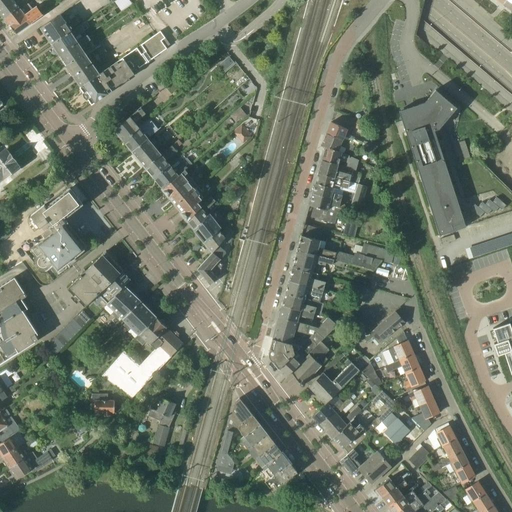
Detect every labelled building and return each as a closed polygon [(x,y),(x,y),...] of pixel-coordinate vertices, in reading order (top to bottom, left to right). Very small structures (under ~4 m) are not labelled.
[(0,0),(0,12),(5,18),(19,7),(27,1),(28,0),(0,0)] [(468,0),(484,12),(489,5),(482,0),(468,0)] [(36,6),(33,9),(27,1),(19,7),(31,23),(49,9),(46,5),(39,10),(36,6)] [(16,34),(31,23),(19,7),(5,18),(16,34)] [(53,44),(75,29),(64,12),(41,27),(53,44)] [(60,54),(86,37),(83,33),(84,33),(83,32),(85,31),(81,25),(75,29),(53,44),(60,54)] [(37,31),(25,38),(30,47),(42,39),(37,31)] [(161,41),(165,38),(160,31),(123,58),(111,66),(109,67),(82,86),(80,87),(92,104),(112,91),(111,88),(115,85),(116,86),(134,74),(132,71),(138,66),(139,68),(148,62),(143,55),(146,52),(151,60),(167,48),(161,41)] [(88,36),(86,37),(60,54),(67,65),(85,53),(95,47),(88,36)] [(67,65),(74,75),(92,63),(85,53),(67,65)] [(229,55),(217,66),(223,72),(235,61),(229,55)] [(109,67),(111,66),(108,61),(96,69),(92,63),(74,75),(82,86),(109,67)] [(457,108),(436,90),(425,102),(399,111),(400,113),(439,235),(459,229),(458,228),(454,230),(452,224),(464,220),(437,137),(435,138),(432,131),(439,129),(457,108)] [(141,118),(146,114),(141,107),(130,117),(115,130),(124,141),(145,123),(141,118)] [(241,118),(243,120),(247,117),(240,107),(235,111),(241,118)] [(133,152),(148,139),(148,138),(159,129),(150,118),(145,123),(124,141),(133,152)] [(354,128),(365,132),(369,123),(358,119),(354,128)] [(331,122),(326,134),(345,142),(346,142),(345,142),(348,137),(350,131),(347,130),(347,129),(331,122)] [(244,142),(252,135),(241,124),(234,132),(244,142)] [(340,145),(352,151),(359,153),(361,148),(360,148),(352,144),(346,142),(345,142),(326,134),(321,144),(326,146),(326,145),(338,151),(340,145)] [(152,143),(149,139),(148,139),(133,152),(146,167),(161,155),(156,148),(159,145),(155,140),(152,143)] [(353,142),(352,144),(360,148),(362,143),(355,139),(354,142),(353,142)] [(154,178),(170,165),(166,160),(177,151),(175,148),(181,143),(179,140),(161,155),(146,167),(154,178)] [(464,160),(470,158),(465,140),(458,142),(464,160)] [(326,146),(322,160),(337,164),(338,164),(339,159),(348,163),(347,166),(352,167),(356,170),(359,161),(355,159),(338,151),(326,145),(326,146)] [(0,179),(4,176),(5,177),(19,166),(6,150),(0,155),(0,154),(0,179)] [(185,170),(192,165),(187,159),(183,162),(179,157),(170,165),(154,178),(163,188),(185,170)] [(336,170),(337,164),(322,160),(318,173),(343,180),(358,184),(362,174),(353,169),(352,174),(336,170)] [(461,161),(456,167),(469,179),(475,173),(461,161)] [(187,172),(185,170),(163,188),(163,189),(175,204),(198,186),(187,173),(187,172)] [(358,184),(343,180),(318,173),(315,184),(334,188),(354,193),(358,184)] [(333,192),(334,188),(315,184),(313,194),(341,201),(342,195),(333,192)] [(358,184),(354,193),(351,204),(361,207),(368,187),(358,184)] [(511,191),(504,185),(496,196),(508,205),(511,199),(511,191)] [(188,221),(201,207),(198,203),(201,200),(201,199),(203,197),(201,194),(203,192),(198,186),(175,204),(181,211),(180,212),(187,220),(188,220),(188,221)] [(51,267),(55,271),(81,249),(82,248),(85,245),(66,222),(63,218),(81,203),(69,188),(45,206),(44,204),(30,215),(39,226),(47,220),(51,225),(49,227),(41,233),(44,237),(37,242),(37,241),(34,244),(31,247),(37,255),(43,250),(47,255),(45,256),(48,260),(49,258),(54,265),(51,267)] [(339,207),(341,201),(313,194),(310,205),(328,210),(330,204),(339,207)] [(195,229),(208,215),(205,211),(215,201),(211,196),(201,207),(188,221),(188,220),(195,229)] [(497,197),(493,202),(499,207),(502,210),(506,205),(497,197)] [(489,199),(485,204),(492,210),(495,212),(499,207),(493,202),(489,199)] [(482,202),(478,207),(484,212),(487,215),(492,210),(485,204),(482,202)] [(475,204),(470,209),(480,217),(484,212),(478,207),(475,204)] [(328,210),(310,205),(307,213),(320,217),(321,216),(325,218),(328,210)] [(205,243),(219,229),(221,227),(216,221),(226,213),(222,208),(216,213),(213,217),(210,214),(208,215),(195,229),(205,243)] [(360,218),(348,215),(343,235),(355,238),(360,218)] [(212,252),(229,234),(231,231),(233,225),(230,222),(221,232),(219,229),(205,243),(212,252)] [(322,229),(305,224),(304,224),(302,231),(320,236),(322,229)] [(3,225),(0,227),(0,243),(11,234),(3,225)] [(468,257),(511,244),(511,233),(465,246),(468,257)] [(229,234),(212,252),(198,269),(211,285),(218,278),(223,264),(219,261),(226,254),(226,252),(224,250),(228,245),(228,244),(227,242),(231,237),(229,234)] [(319,248),(321,240),(301,235),(297,249),(345,262),(352,264),(354,257),(319,248)] [(391,263),(398,265),(401,257),(394,255),(394,254),(373,248),(371,258),(362,255),(355,254),(354,257),(352,264),(373,270),(382,261),(382,260),(391,262),(391,263)] [(345,262),(297,249),(292,267),(318,274),(321,264),(325,265),(326,263),(333,265),(333,264),(343,267),(345,262)] [(81,275),(67,289),(73,294),(70,297),(77,304),(80,301),(85,307),(106,286),(123,270),(111,257),(108,260),(103,255),(86,271),(85,269),(80,274),(81,275)] [(319,274),(318,274),(292,267),(289,280),(323,290),(326,290),(327,287),(324,286),(325,282),(318,280),(319,274)] [(104,306),(108,302),(124,286),(130,280),(122,271),(123,270),(106,286),(110,291),(99,302),(104,306)] [(15,277),(0,286),(0,339),(2,342),(0,343),(0,352),(5,360),(0,362),(0,364),(35,342),(35,341),(39,338),(36,335),(42,331),(36,322),(32,324),(24,311),(28,308),(22,299),(31,293),(25,284),(21,286),(15,277)] [(320,302),(323,290),(289,280),(285,293),(324,304),(320,302)] [(361,286),(352,284),(348,297),(357,299),(361,286)] [(123,318),(140,301),(124,286),(108,302),(115,310),(113,313),(117,317),(120,315),(123,318)] [(321,315),(324,304),(285,293),(282,304),(315,313),(321,315)] [(340,308),(347,310),(349,302),(342,299),(340,308)] [(139,334),(157,317),(156,317),(140,301),(123,318),(127,321),(124,324),(129,329),(132,326),(139,334)] [(313,319),(315,313),(282,304),(279,317),(297,322),(299,316),(313,319)] [(77,314),(87,324),(91,319),(82,310),(77,314)] [(395,311),(364,338),(367,342),(373,337),(379,344),(384,340),(404,322),(395,311)] [(82,328),(87,324),(77,314),(73,319),(82,328)] [(158,336),(166,327),(167,327),(163,323),(164,322),(164,320),(163,319),(161,319),(160,320),(157,317),(139,334),(136,337),(142,343),(144,341),(146,343),(148,342),(149,344),(150,343),(156,349),(163,341),(158,336)] [(297,322),(279,317),(278,317),(279,318),(277,324),(276,325),(295,330),(312,335),(310,337),(317,344),(320,341),(321,342),(337,325),(328,317),(318,328),(297,322)] [(78,333),(82,328),(73,319),(69,323),(78,333)] [(511,330),(509,322),(493,327),(497,342),(494,343),(498,354),(504,352),(511,373),(511,372),(511,330)] [(73,337),(78,333),(69,323),(64,328),(73,337)] [(293,336),(295,330),(276,325),(277,325),(273,338),(283,341),(283,342),(284,342),(284,341),(301,346),(302,346),(307,340),(293,336)] [(183,344),(178,338),(178,337),(179,336),(177,336),(174,334),(174,332),(173,332),(172,333),(166,327),(158,336),(163,341),(156,349),(139,365),(124,350),(102,375),(132,397),(183,344)] [(69,342),(73,337),(64,328),(60,332),(69,342)] [(335,394),(359,370),(370,361),(369,360),(365,356),(355,366),(348,359),(345,362),(348,366),(332,382),(326,375),(345,355),(345,356),(366,333),(361,329),(352,338),(353,339),(341,352),(322,372),(323,373),(309,386),(326,403),(335,394)] [(389,349),(391,355),(394,362),(385,366),(385,367),(391,364),(395,363),(394,362),(413,354),(404,331),(396,338),(399,344),(394,346),(395,347),(389,349)] [(65,346),(69,342),(60,332),(55,337),(65,346)] [(60,351),(65,346),(55,337),(51,341),(60,351)] [(286,377),(291,372),(317,344),(310,337),(307,340),(302,346),(301,346),(289,359),(288,359),(279,369),(278,369),(279,369),(278,370),(286,377)] [(289,359),(301,346),(284,341),(284,342),(283,342),(283,341),(273,338),(269,352),(270,352),(269,354),(270,357),(271,358),(270,359),(278,369),(279,369),(288,359),(289,359)] [(53,358),(60,351),(51,341),(45,347),(53,358)] [(330,350),(321,342),(320,341),(317,344),(291,372),(302,386),(306,383),(305,382),(328,359),(324,355),(330,350)] [(419,367),(413,354),(394,362),(395,363),(391,364),(385,367),(385,366),(388,373),(403,366),(406,373),(419,367)] [(366,376),(375,371),(370,361),(359,370),(366,376)] [(419,367),(406,373),(409,380),(403,383),(406,388),(411,385),(412,386),(425,380),(419,367)] [(369,379),(371,381),(378,378),(375,371),(366,376),(369,379)] [(0,375),(0,392),(8,387),(0,376),(0,375)] [(375,385),(371,381),(369,379),(365,383),(371,389),(375,385)] [(8,387),(0,392),(0,411),(2,410),(0,406),(0,401),(7,396),(7,395),(15,390),(12,385),(8,387)] [(381,391),(375,385),(371,389),(377,395),(381,391)] [(420,405),(433,399),(427,386),(414,392),(413,390),(408,392),(409,395),(411,400),(417,398),(420,405)] [(344,447),(348,453),(353,449),(397,405),(393,401),(392,400),(392,399),(382,390),(381,391),(377,395),(371,401),(383,412),(365,430),(360,424),(355,428),(349,423),(333,438),(333,439),(334,437),(335,439),(334,439),(335,441),(337,444),(339,445),(340,444),(343,448),(344,447)] [(116,414),(117,413),(115,411),(115,400),(108,400),(108,393),(97,393),(97,396),(92,396),(92,403),(90,403),(90,409),(95,409),(95,412),(104,412),(104,415),(110,415),(110,412),(114,412),(116,414)] [(319,424),(343,403),(335,394),(326,403),(313,416),(319,424)] [(326,431),(341,417),(338,414),(353,401),(349,397),(343,403),(319,424),(326,431)] [(176,413),(172,411),(175,403),(163,398),(158,411),(152,408),(149,415),(161,420),(160,425),(159,424),(154,443),(164,446),(169,427),(176,413)] [(238,426),(253,415),(239,398),(236,401),(217,468),(218,469),(232,473),(234,463),(227,454),(233,432),(233,431),(234,431),(234,430),(238,426)] [(424,431),(431,424),(427,417),(439,412),(433,399),(420,405),(423,412),(411,418),(424,431)] [(333,438),(349,423),(362,410),(358,406),(346,418),(345,422),(341,417),(326,431),(333,438)] [(8,438),(11,436),(20,430),(15,421),(7,409),(1,413),(0,413),(0,430),(2,429),(8,438)] [(238,426),(245,436),(260,424),(255,418),(253,415),(238,426)] [(397,419),(384,431),(396,444),(409,431),(397,419)] [(248,448),(267,434),(260,424),(245,436),(241,439),(248,448)] [(441,446),(456,438),(450,426),(436,433),(439,438),(437,439),(441,446)] [(256,458),(274,443),(267,434),(248,448),(256,458)] [(3,457),(18,447),(11,436),(8,438),(0,443),(0,452),(3,457)] [(10,467),(25,457),(29,454),(30,454),(26,447),(36,441),(33,437),(25,442),(18,447),(3,457),(6,461),(5,463),(7,466),(10,467)] [(447,453),(449,457),(449,458),(462,451),(456,438),(441,446),(445,454),(447,453)] [(263,468),(282,453),(274,443),(256,458),(263,468)] [(418,450),(425,457),(429,453),(422,446),(418,450)] [(358,454),(353,449),(348,453),(349,453),(346,455),(340,461),(351,475),(359,469),(361,467),(361,466),(356,460),(356,461),(354,458),(358,454)] [(52,459),(51,458),(55,456),(51,450),(33,461),(29,454),(25,457),(10,467),(10,468),(10,470),(12,473),(14,474),(18,479),(33,469),(34,472),(52,459)] [(424,457),(425,457),(418,450),(414,455),(422,463),(426,459),(424,457)] [(449,458),(449,457),(432,466),(434,471),(450,463),(454,471),(469,463),(462,451),(449,458)] [(361,467),(359,469),(372,482),(390,466),(377,452),(361,466),(361,467)] [(289,462),(282,453),(263,468),(270,477),(274,474),(289,462)] [(417,468),(422,463),(414,455),(409,460),(417,468)] [(297,472),(289,462),(274,474),(270,477),(265,481),(272,491),(282,484),(297,472)] [(457,485),(462,483),(475,476),(469,463),(454,471),(457,477),(454,479),(457,485)] [(408,476),(404,479),(382,496),(394,511),(395,511),(409,502),(409,503),(417,496),(405,481),(410,479),(413,478),(411,474),(412,474),(411,474),(408,476)] [(382,496),(404,479),(401,475),(393,482),(390,478),(376,489),(377,490),(376,490),(375,492),(377,495),(379,495),(380,494),(382,496)] [(472,502),(486,493),(478,481),(465,489),(469,494),(467,495),(472,502)] [(449,497),(455,494),(458,492),(455,486),(443,492),(449,497)] [(430,493),(430,492),(427,489),(425,491),(421,493),(417,496),(409,503),(409,502),(395,511),(412,511),(429,499),(427,496),(430,493)] [(431,511),(440,505),(440,504),(447,499),(439,492),(429,499),(412,511),(431,511)] [(483,511),(494,505),(486,493),(472,502),(476,509),(472,511),(470,511),(483,511)]
